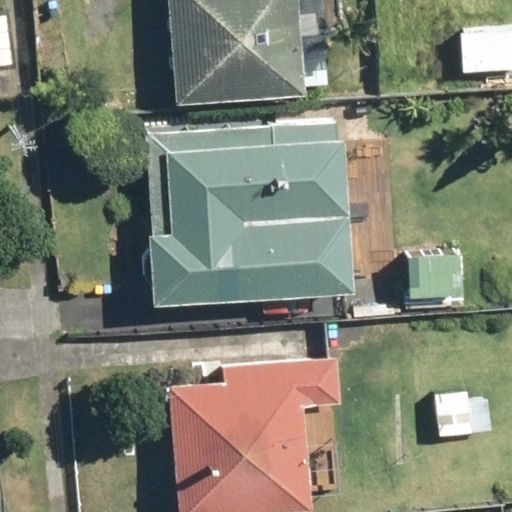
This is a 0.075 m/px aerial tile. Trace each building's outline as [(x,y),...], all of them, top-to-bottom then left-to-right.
[(288,0),(160,0),(166,94),(294,86),(288,0)] [(331,115),(138,125),(143,225),(135,226),(139,295),(340,285),(331,115)] [(455,247),(398,250),(401,289),(458,286),(455,247)] [(218,373),(159,377),(169,510),(301,501),(294,401),(335,397),(331,350),(217,359),(218,373)] [(437,385),(435,427),(496,429),(497,388),(437,385)]
